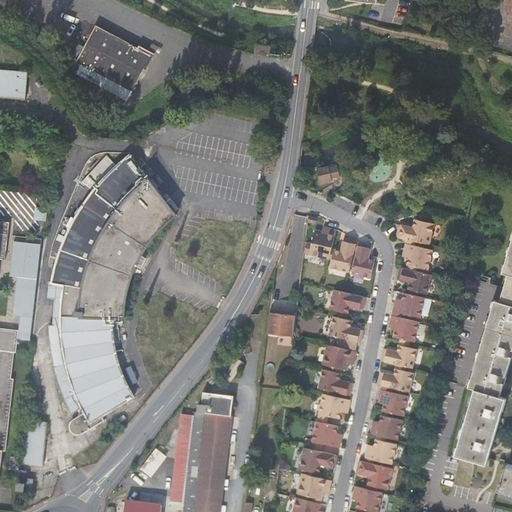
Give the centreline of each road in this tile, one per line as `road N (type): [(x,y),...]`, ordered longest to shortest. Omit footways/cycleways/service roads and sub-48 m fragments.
road 1 (residential): [(335,511),(387,260),(379,238),(281,197)]
road 2 (tertiary): [(74,508),(118,464),(235,308),(270,241),(281,197)]
road 3 (tertiary): [(281,197),(310,0)]
